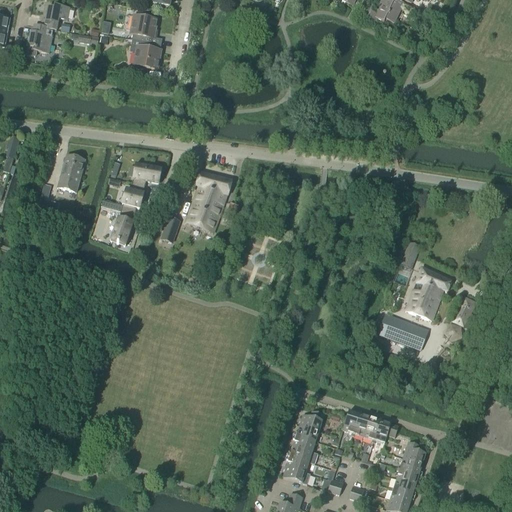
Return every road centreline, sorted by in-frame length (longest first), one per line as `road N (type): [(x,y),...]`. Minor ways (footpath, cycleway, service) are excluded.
road 1 (unclassified): [(511,191),(2,123)]
road 2 (residential): [(468,404),(511,268)]
